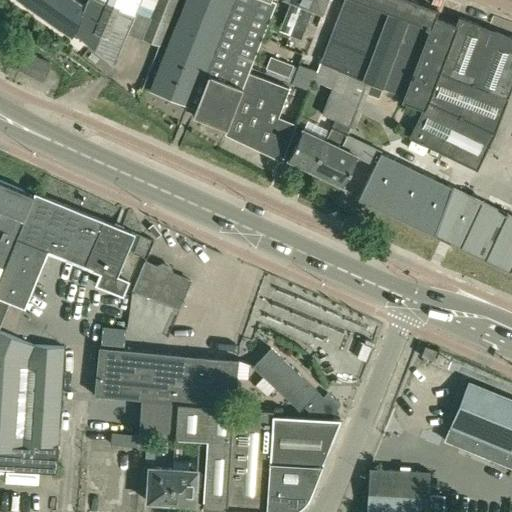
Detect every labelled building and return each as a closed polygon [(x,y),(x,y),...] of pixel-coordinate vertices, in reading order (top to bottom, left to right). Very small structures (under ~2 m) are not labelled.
[(77,0),(19,0),(72,36),(74,34),(114,63),(136,11),(151,17),(158,0),(88,0),(86,6),(77,0)] [(177,0),(158,0),(151,17),(142,39),(159,45),(177,0)] [(192,115),(226,128),(248,72),(276,2),(270,0),(185,0),(150,90),(195,108),(192,115)] [(279,31),(291,35),(304,0),(290,0),(291,0),(279,31)] [(304,0),(291,35),(301,39),(312,9),(322,13),(326,0),(304,0)] [(403,94),(436,16),(438,9),(414,0),(343,0),(313,81),(331,87),(322,113),(323,114),(335,118),(350,123),(366,79),(397,91),(403,94)] [(436,16),(403,94),(401,100),(423,108),(408,136),(476,170),(494,132),(511,86),(511,36),(459,17),(456,24),(436,16)] [(25,52),(18,69),(42,80),(49,62),(25,52)] [(277,60),(273,71),(288,78),(293,66),(277,60)] [(248,72),(226,128),(224,134),(282,161),(297,125),(278,118),(290,88),(248,72)] [(335,120),(326,139),(312,169),(342,184),(357,154),(341,147),(351,126),(335,120)] [(289,159),(312,169),(326,139),(303,129),(289,159)] [(511,213),(457,187),(448,183),(381,151),(358,198),(433,235),(434,234),(460,247),(460,248),(511,272),(511,213)] [(0,268),(3,269),(33,194),(0,180),(0,268)] [(47,252),(84,267),(103,220),(34,192),(33,194),(3,269),(0,275),(0,321),(8,302),(24,309),(47,252)] [(135,233),(103,220),(84,267),(102,274),(97,286),(122,297),(128,282),(117,278),(135,233)] [(141,235),(134,253),(147,259),(154,240),(141,235)] [(180,310),(188,291),(192,281),(190,281),(173,274),(170,268),(163,265),(156,268),(145,263),(146,263),(144,262),(132,291),(180,310)] [(0,469),(56,473),(63,346),(34,345),(0,330),(0,469)] [(94,395),(141,399),(177,402),(209,405),(234,407),(239,359),(99,347),(94,395)] [(270,347),(262,356),(252,366),(299,410),(317,390),(270,347)] [(424,347),(420,357),(434,362),(438,352),(424,347)] [(444,439),(511,466),(511,398),(485,387),(468,380),(449,425),(450,425),(444,439)] [(303,416),(330,417),(340,404),(327,392),(303,416)] [(175,437),(177,402),(141,399),(139,435),(175,437)] [(207,440),(209,405),(177,402),(175,437),(207,440)] [(227,508),(232,428),(234,407),(209,405),(207,440),(204,487),(202,507),(227,509),(227,508)] [(267,510),(269,478),(270,463),(272,431),(272,414),(273,411),(234,407),(232,428),(227,508),(267,510)] [(272,414),(272,431),(270,463),(317,466),(318,465),(319,465),(321,464),(321,463),(322,463),(340,418),(330,417),(302,416),(272,414)] [(113,433),(112,445),(135,447),(136,435),(113,433)] [(189,469),(173,468),(171,502),(173,502),(175,504),(181,505),(184,503),(195,503),(196,484),(200,485),(202,452),(202,443),(191,442),(189,469)] [(168,502),(171,502),(173,468),(150,466),(151,460),(155,460),(155,449),(146,448),(143,481),(148,482),(147,498),(147,501),(148,501),(148,500),(158,501),(160,503),(166,504),(168,502)] [(369,468),(366,511),(442,511),(444,499),(428,498),(430,471),(369,468)] [(269,478),(267,510),(281,511),(283,511),(286,511),(289,510),(291,509),(293,507),(295,505),(296,502),(297,500),(298,497),(298,494),(298,491),(297,489),(296,488),(295,485),(293,483),(291,481),(288,480),(286,479),(283,479),(269,478)]
